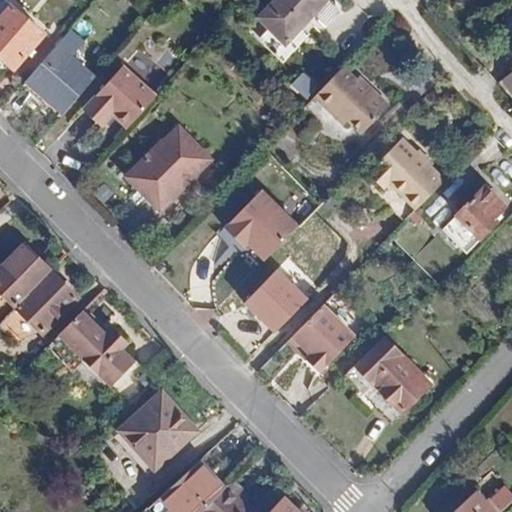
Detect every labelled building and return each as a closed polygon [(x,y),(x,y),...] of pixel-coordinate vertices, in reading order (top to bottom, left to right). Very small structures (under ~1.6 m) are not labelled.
[(274,0),(251,26),(279,51),(321,5),(315,0),(274,0)] [(0,13),(0,56),(11,66),(36,35),(4,8),(0,13)] [(56,42),(25,76),(38,87),(33,93),(49,107),(53,102),(63,110),(94,76),(56,42)] [(496,76),(497,78),(509,68),(503,61),(496,76)] [(114,112),(128,124),(156,93),(123,64),(82,108),(97,121),(110,107),(114,112)] [(511,71),(509,68),(497,78),(509,91),(511,88),(511,71)] [(305,98),(319,86),(305,71),(292,83),(305,98)] [(308,101),(306,103),(335,131),(341,125),(355,139),(381,112),(368,97),(364,101),(335,72),(308,101)] [(102,126),(114,112),(110,107),(97,121),(102,126)] [(123,173),(159,209),(196,170),(161,134),(123,173)] [(411,207),(440,178),(397,135),(369,165),(371,167),(366,171),(381,185),(385,181),(411,207)] [(489,180),(499,191),(511,177),(511,166),(507,161),(489,180)] [(378,188),(381,185),(366,171),(364,173),(378,188)] [(262,264),(303,225),(266,187),(226,225),(262,264)] [(502,209),(482,188),(438,231),(463,256),(491,228),(488,224),(502,209)] [(35,219),(12,195),(2,205),(27,230),(35,219)] [(17,302),(50,268),(23,241),(0,265),(0,296),(6,291),(17,302)] [(280,266),(245,302),(278,333),(313,297),(280,266)] [(75,293),(50,268),(17,302),(41,326),(75,293)] [(320,299),(285,334),(320,369),(355,334),(320,299)] [(105,331),(82,308),(59,332),(108,383),(132,359),(118,346),(125,339),(111,324),(105,331)] [(430,381),(385,335),(356,362),(369,376),(379,365),(385,371),(399,357),(426,386),(430,381)] [(14,376),(33,357),(19,343),(1,363),(14,376)] [(175,359),(163,346),(141,366),(154,380),(175,359)] [(402,409),(426,386),(399,357),(385,371),(379,365),(369,376),(402,409)] [(356,362),(346,373),(390,419),(397,413),(369,385),(373,382),(368,377),(369,376),(356,362)] [(369,385),(397,413),(402,409),(369,376),(368,377),(373,382),(369,385)] [(153,471),(174,451),(168,445),(190,425),(162,393),(119,432),(153,471)] [(168,445),(174,451),(196,431),(190,425),(168,445)] [(219,486),(196,460),(146,505),(151,511),(190,511),(192,510),(219,486)] [(229,477),(219,486),(192,510),(193,511),(252,511),(233,492),(238,486),(229,477)] [(488,511),(473,493),(452,511),(488,511)] [(487,505),(492,511),(501,511),(509,505),(500,494),(487,505)] [(270,511),(298,511),(284,498),(270,511)]
